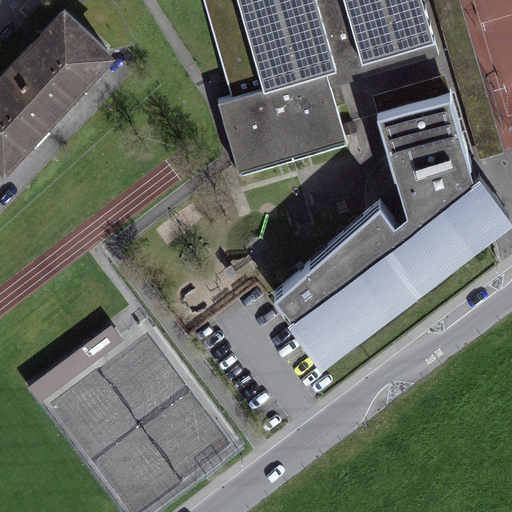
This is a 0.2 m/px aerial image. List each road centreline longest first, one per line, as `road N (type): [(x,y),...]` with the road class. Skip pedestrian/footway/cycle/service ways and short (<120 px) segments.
road 1 (residential): [(207,511),(511,284)]
road 2 (residential): [(126,64),(0,200)]
